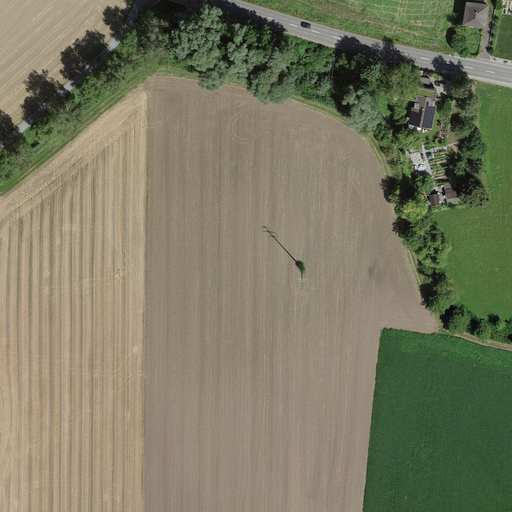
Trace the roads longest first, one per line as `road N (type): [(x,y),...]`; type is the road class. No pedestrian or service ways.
road 1 (tertiary): [(214,0),(511,75)]
road 2 (unknown): [(511,347),(465,335),(439,318),(378,138)]
road 3 (residential): [(0,146),(99,59),(142,0)]
